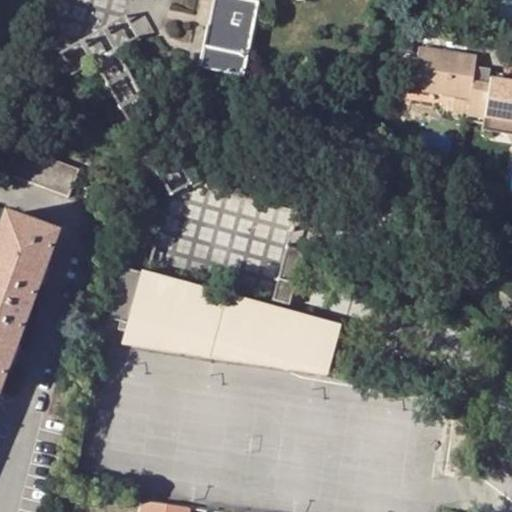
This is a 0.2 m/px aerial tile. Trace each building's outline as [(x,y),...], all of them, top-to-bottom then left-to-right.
[(259,2),(249,0),(216,0),(203,68),(244,76),(259,2)] [(472,80),(475,58),(476,54),(420,46),(414,90),(451,97),(449,111),(483,117),(489,83),(480,82),(472,80)] [(484,60),(475,58),(472,80),(480,82),(484,60)] [(511,81),(490,77),(489,83),(483,117),(511,121),(511,81)] [(78,168),(18,148),(8,175),(68,196),(78,168)] [(53,235),(3,216),(0,222),(0,378),(6,362),(11,363),(17,345),(13,344),(35,281),(41,283),(47,268),(41,265),(53,235)] [(331,323),(121,270),(108,322),(120,325),(118,333),(211,352),(253,363),(256,353),(319,369),(331,323)] [(189,511),(191,505),(145,500),(143,511),(189,511)]
